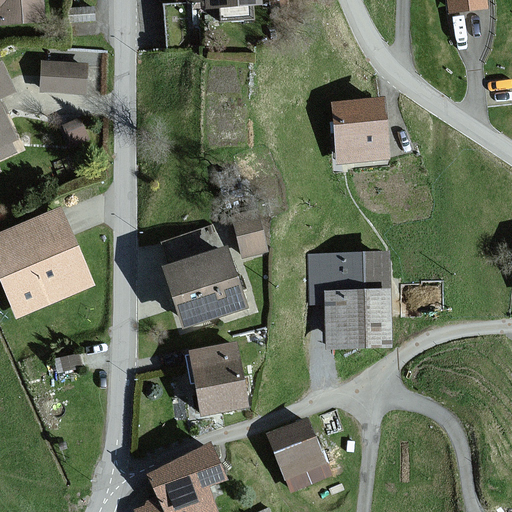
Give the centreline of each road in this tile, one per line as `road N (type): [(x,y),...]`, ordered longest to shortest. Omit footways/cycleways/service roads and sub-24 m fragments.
road 1 (tertiary): [(116,469),(125,364),(128,0)]
road 2 (residential): [(511,324),(438,338),(328,401),(136,469),(116,469)]
road 3 (tertiary): [(351,0),(382,63),(511,153)]
